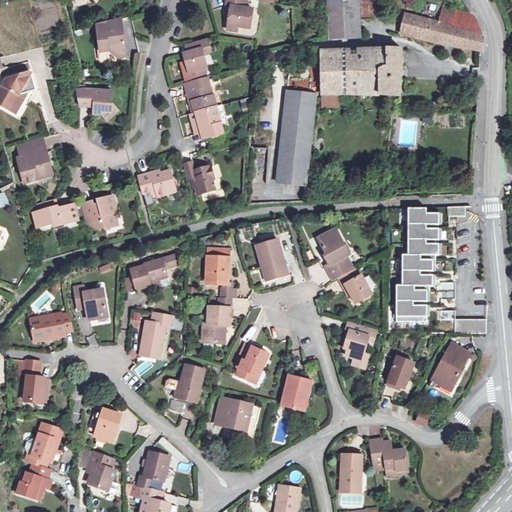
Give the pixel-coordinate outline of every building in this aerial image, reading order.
[(230,12),(227,30),(240,32),(241,26),(250,28),(253,8),(243,6),(244,0),(226,0),(224,11),(230,12)] [(328,0),(330,35),(360,34),(359,18),(375,17),(374,0),(328,0)] [(480,27),(472,15),(444,7),(439,24),(405,14),(401,33),(482,51),(484,38),(480,27)] [(121,18),(111,21),(112,31),(123,30),(121,18)] [(112,31),(111,21),(95,25),(98,45),(99,51),(109,50),(117,57),(127,56),(123,30),(112,31)] [(193,71),(207,67),(208,67),(204,48),(210,46),(208,38),(192,42),(194,51),(185,53),(189,72),(193,71)] [(99,51),(98,45),(96,46),(98,59),(106,57),(109,50),(99,51)] [(322,94),(338,95),(404,97),(405,47),(323,49),(322,94)] [(40,85),(34,67),(8,74),(6,78),(7,82),(0,94),(0,99),(2,105),(15,113),(27,93),(31,87),(40,85)] [(193,71),(195,81),(209,77),(207,67),(193,71)] [(217,106),(213,91),(209,77),(195,81),(186,83),(188,92),(191,91),(194,105),(196,112),(198,111),(217,106)] [(288,82),(287,93),(303,94),(316,94),(317,85),(288,82)] [(33,96),(40,85),(31,87),(27,93),(33,96)] [(121,111),(113,101),(113,91),(85,87),(77,88),(80,103),(91,105),(91,101),(94,101),(93,114),(102,115),(108,122),(121,111)] [(306,186),(316,94),(303,94),(287,93),(277,183),(306,186)] [(338,95),(322,94),(322,108),(339,108),(338,95)] [(198,111),(203,130),(204,132),(205,138),(226,132),(219,105),(217,106),(198,111)] [(198,132),(203,130),(198,111),(196,112),(192,113),(198,132)] [(41,138),(27,142),(29,148),(43,145),(41,138)] [(16,157),(21,177),(29,175),(30,181),(37,179),(38,182),(57,177),(54,166),(51,167),(47,152),(45,152),(43,145),(29,148),(27,142),(16,145),(19,156),(16,157)] [(195,170),(193,165),(192,161),(184,163),(192,190),(196,189),(197,195),(215,191),(213,179),(215,178),(211,160),(198,163),(199,168),(195,170)] [(153,175),(152,172),(139,175),(144,193),(152,191),(154,197),(176,192),(171,171),(161,174),(153,175)] [(4,192),(0,193),(0,208),(9,204),(4,192)] [(103,204),(98,205),(95,205),(94,201),(83,203),(89,225),(92,225),(98,229),(105,227),(105,229),(116,226),(113,213),(116,213),(118,212),(114,196),(102,199),(103,204)] [(34,213),(37,227),(52,224),(53,227),(78,221),(73,204),(62,207),(63,209),(57,210),(55,199),(37,204),(39,212),(34,213)] [(464,207),(449,207),(449,217),(464,216),(464,207)] [(397,286),(397,323),(429,323),(429,306),(426,306),(426,303),(428,303),(429,292),(431,292),(431,287),(434,287),(434,276),(431,276),(431,272),(434,272),(434,261),(437,261),(437,256),(440,256),(440,244),(437,244),(437,241),(440,241),(440,229),(437,229),(437,225),(440,225),(440,214),(426,214),(426,209),(409,209),(409,255),(403,256),(403,286),(397,286)] [(329,235),(327,233),(318,238),(327,255),(324,256),(329,264),(326,266),(333,281),(338,278),(354,269),(346,256),(349,254),(339,236),(338,237),(329,235)] [(257,247),(263,269),(267,268),(271,280),(288,275),(278,241),(257,247)] [(131,270),(133,277),(137,291),(151,287),(150,283),(167,278),(165,270),(178,267),(175,257),(145,265),(146,266),(131,270)] [(222,283),(229,284),(230,258),(209,257),(207,283),(222,283)] [(338,278),(342,286),(345,285),(350,294),(356,303),(372,294),(360,275),(359,275),(355,269),(354,269),(338,278)] [(137,291),(133,277),(125,279),(128,293),(137,291)] [(150,283),(151,287),(152,290),(169,285),(167,278),(150,283)] [(456,283),(442,283),(442,300),(457,300),(456,283)] [(345,285),(342,286),(348,296),(350,294),(345,285)] [(86,306),(87,310),(89,321),(108,318),(103,290),(84,294),(83,287),(75,289),(78,307),(86,306)] [(233,290),(222,289),(221,298),(236,298),(236,290),(233,290)] [(208,325),(204,324),(203,342),(225,344),(226,326),(230,326),(231,309),(210,308),(208,325)] [(457,311),(442,311),(442,321),(456,321),(456,334),(488,334),(488,320),(457,320),(457,311)] [(143,313),(133,312),(132,320),(142,321),(143,313)] [(154,314),(152,323),(147,322),(141,356),(160,359),(166,326),(171,327),(173,318),(154,314)] [(31,320),(34,339),(49,336),(50,340),(66,337),(66,333),(73,332),(70,315),(62,316),(62,315),(31,320)] [(349,322),(341,347),(350,350),(348,357),(362,361),(370,337),(366,336),(368,329),(349,322)] [(243,361),(241,366),(237,375),(253,383),(259,369),(262,371),(269,356),(246,344),(239,358),(240,359),(243,361)] [(432,381),(451,391),(460,375),(458,374),(469,354),(452,345),(432,381)] [(388,383),(405,390),(414,364),(398,357),(388,383)] [(41,363),(28,361),(26,377),(28,377),(25,401),(43,403),(46,379),(39,378),(41,363)] [(186,366),(182,384),(179,399),(197,403),(205,371),(186,366)] [(256,384),(262,371),(259,369),(253,383),(256,384)] [(309,400),(313,384),(306,382),(306,379),(305,379),(291,376),(284,404),(307,410),(309,400)] [(175,389),(177,380),(167,378),(165,387),(175,389)] [(221,399),(218,414),(227,416),(225,427),(246,431),(251,405),(221,399)] [(95,437),(112,443),(122,415),(104,409),(95,437)] [(417,422),(426,425),(431,416),(421,412),(417,422)] [(227,416),(218,414),(215,424),(225,427),(227,416)] [(55,453),(57,448),(62,431),(43,424),(34,448),(32,454),(32,455),(28,454),(25,462),(32,464),(46,469),(48,461),(52,462),(55,453)] [(395,469),(396,475),(409,473),(405,450),(392,452),(390,442),(383,443),(382,439),(370,441),(374,465),(385,463),(386,467),(386,470),(395,469)] [(32,454),(34,448),(25,445),(23,451),(32,454)] [(90,483),(109,490),(112,482),(116,471),(111,469),(115,459),(95,452),(89,467),(94,469),(90,483)] [(138,487),(143,488),(152,490),(155,480),(164,482),(171,457),(150,452),(144,477),(141,476),(138,487)] [(361,476),(362,456),(342,455),(340,493),(359,494),(360,476),(361,476)] [(13,492),(34,499),(39,486),(44,488),(48,489),(51,481),(47,480),(51,470),(46,469),(32,464),(28,473),(26,472),(22,483),(17,481),(13,492)] [(395,469),(386,470),(387,477),(396,475),(395,469)] [(39,486),(34,499),(40,501),(44,488),(39,486)] [(296,511),(300,490),(280,487),(276,511),(296,511)] [(168,511),(171,505),(162,503),(157,502),(159,492),(152,490),(143,488),(141,498),(146,499),(142,511),(168,511)]
